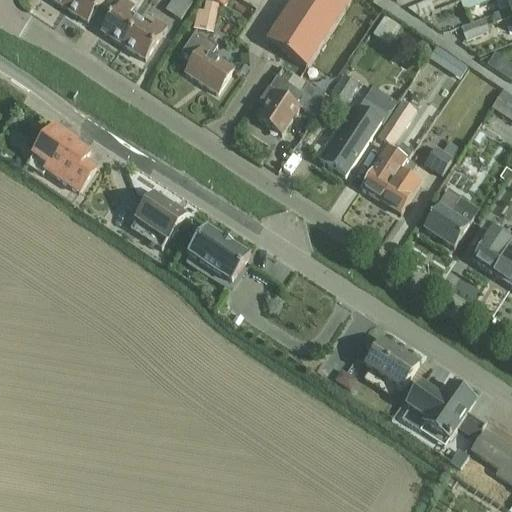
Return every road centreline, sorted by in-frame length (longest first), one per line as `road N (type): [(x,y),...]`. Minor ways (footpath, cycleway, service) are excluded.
road 1 (tertiary): [(511,404),(0,69)]
road 2 (residential): [(511,344),(0,15)]
